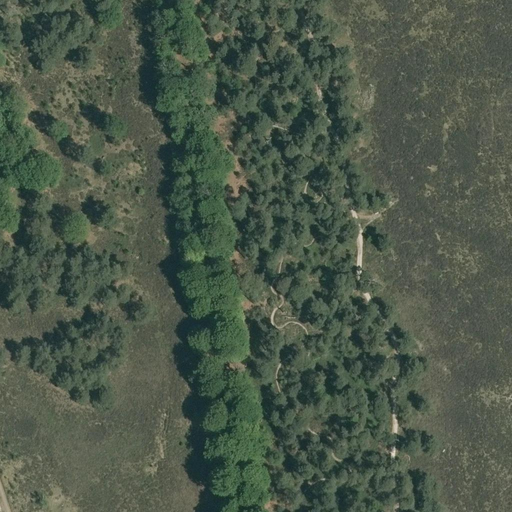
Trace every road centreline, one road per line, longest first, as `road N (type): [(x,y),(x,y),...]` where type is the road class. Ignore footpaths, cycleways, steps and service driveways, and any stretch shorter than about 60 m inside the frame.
road 1 (track): [(396,511),(396,423),(387,388),(399,362),(356,282),(359,231),(342,150),(324,115),(316,55),(294,0)]
road 2 (track): [(242,511),(168,0)]
